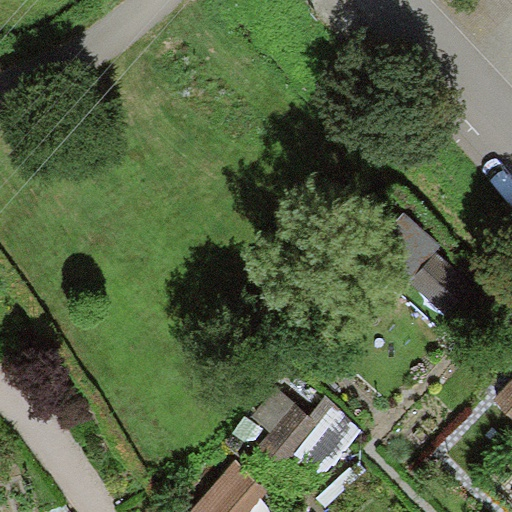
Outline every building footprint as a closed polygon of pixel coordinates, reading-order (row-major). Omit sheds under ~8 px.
[(424,241),(404,225),(379,256),(398,272),(424,241)] [(454,283),(422,255),(404,275),(436,303),(454,283)] [(511,364),(484,395),(511,420),(511,364)] [(313,417),(267,380),(242,412),(263,429),(247,450),(271,469),(289,445),(313,417)] [(322,406),(313,417),(289,445),(317,470),(351,431),(322,406)] [(240,511),(262,489),(230,460),(185,509),(187,511),(240,511)]
